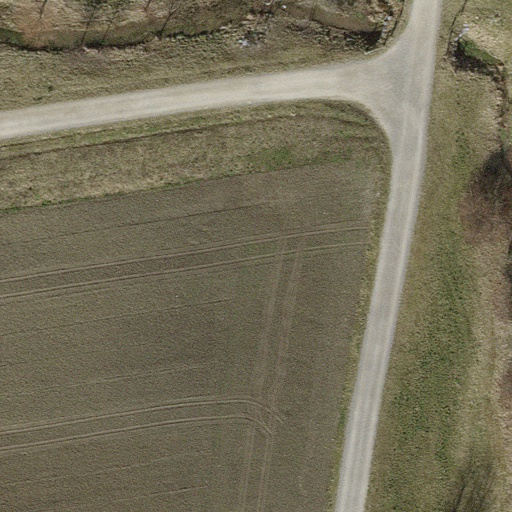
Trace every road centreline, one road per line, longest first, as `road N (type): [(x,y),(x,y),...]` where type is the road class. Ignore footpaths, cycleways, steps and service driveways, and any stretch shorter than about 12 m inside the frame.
road 1 (track): [(427,65),(354,511)]
road 2 (track): [(427,65),(0,131)]
